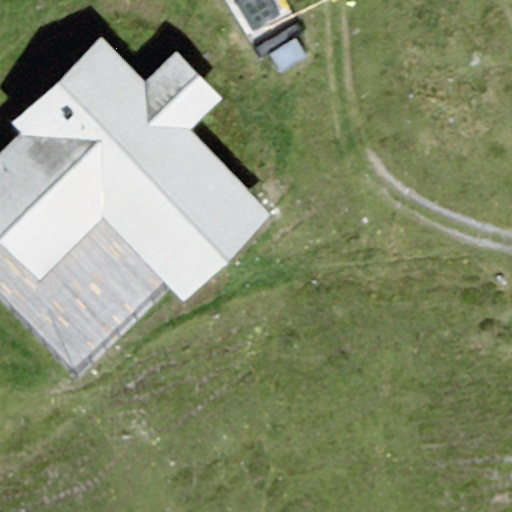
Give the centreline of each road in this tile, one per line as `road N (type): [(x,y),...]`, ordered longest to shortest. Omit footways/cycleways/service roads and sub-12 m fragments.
road 1 (track): [(511,248),(380,191),(350,136),(326,0)]
road 2 (track): [(248,310),(377,257),(511,253)]
